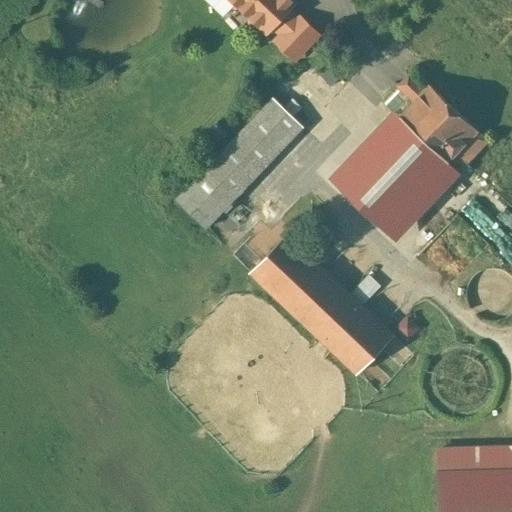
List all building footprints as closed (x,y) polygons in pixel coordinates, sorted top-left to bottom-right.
[(228,0),(228,3),(233,7),(240,7),(249,16),(249,22),(254,27),(260,27),(266,32),(272,26),(281,34),(297,17),(288,9),(294,3),(290,0),(228,0)] [(318,35),(298,16),(297,17),(281,34),(275,41),(295,60),(318,35)] [(425,89),(409,74),(397,86),(413,101),(392,123),(339,179),(387,225),(449,160),(460,170),(487,141),(429,84),(425,89)] [(273,98),(175,201),(205,228),(303,126),(273,98)] [(393,335),(286,234),(250,271),(357,373),(393,335)] [(511,275),(503,269),(492,267),(482,270),(474,276),(468,284),(466,295),(469,305),(475,313),(483,319),(494,321),(504,318),(511,312),(511,275)] [(371,277),(360,286),(368,296),(379,287),(371,277)] [(409,317),(402,327),(412,335),(420,325),(409,317)] [(511,511),(511,447),(437,449),(438,511),(511,511)]
